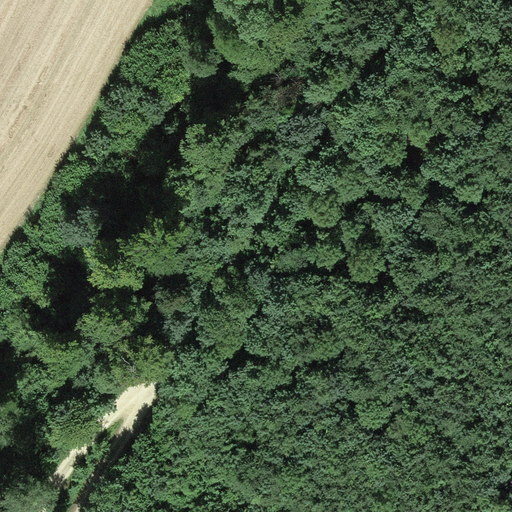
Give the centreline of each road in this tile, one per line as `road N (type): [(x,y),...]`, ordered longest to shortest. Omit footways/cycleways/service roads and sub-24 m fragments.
road 1 (track): [(142,389),(421,0)]
road 2 (track): [(34,511),(90,433),(142,389)]
road 3 (track): [(76,511),(142,389)]
